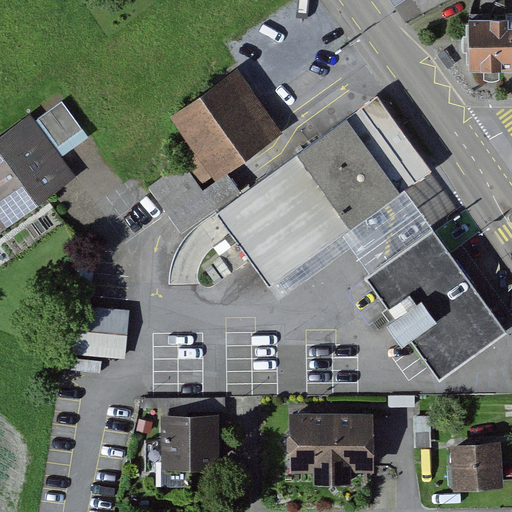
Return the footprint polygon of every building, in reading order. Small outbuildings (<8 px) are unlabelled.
[(511,19),(485,20),(473,20),(474,78),(511,76),(511,19)] [(243,66),(240,68),(175,116),(219,176),(228,169),(285,127),(272,107),(243,66)] [(379,95),(350,116),(405,191),(434,170),(379,95)] [(340,239),(405,191),(350,116),(245,192),(238,182),(231,173),(170,217),(177,226),(186,238),(220,213),(274,286),(340,239)] [(76,169),(37,119),(0,148),(0,220),(10,233),(60,194),(82,177),(76,169)] [(354,258),(367,275),(432,228),(418,208),(405,191),(340,239),(354,258)] [(432,228),(367,275),(441,377),(507,329),(432,228)] [(127,356),(130,310),(94,307),(75,306),(72,353),(127,356)] [(375,417),(292,421),(294,475),(320,474),(321,488),(353,487),(352,471),(377,470),(375,417)] [(227,468),(224,419),(168,423),(171,471),(227,468)] [(504,446),(458,448),(460,492),(506,490),(504,446)]
